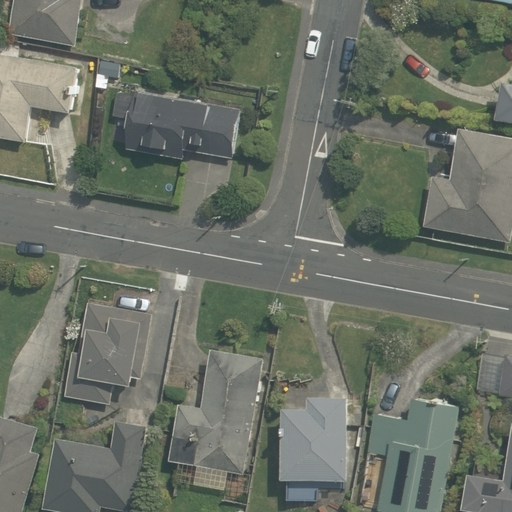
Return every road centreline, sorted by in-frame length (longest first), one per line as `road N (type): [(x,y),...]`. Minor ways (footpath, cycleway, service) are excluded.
road 1 (tertiary): [(290,268),(0,216)]
road 2 (residential): [(340,0),(290,268)]
road 3 (tertiary): [(511,309),(290,268)]
